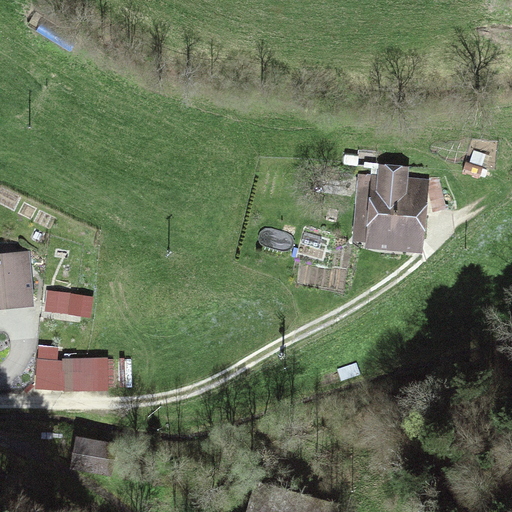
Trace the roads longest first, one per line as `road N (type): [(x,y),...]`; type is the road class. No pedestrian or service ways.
road 1 (track): [(0,402),(121,403),(214,380),(360,301),(465,218),(511,192)]
road 2 (track): [(0,437),(127,511)]
